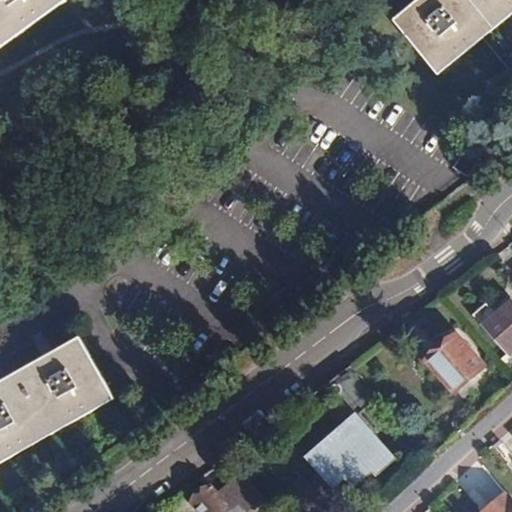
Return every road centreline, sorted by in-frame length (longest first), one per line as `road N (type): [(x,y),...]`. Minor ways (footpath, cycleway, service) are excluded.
road 1 (tertiary): [(97,511),(362,309),(449,259),(511,195)]
road 2 (residential): [(393,511),(511,396)]
